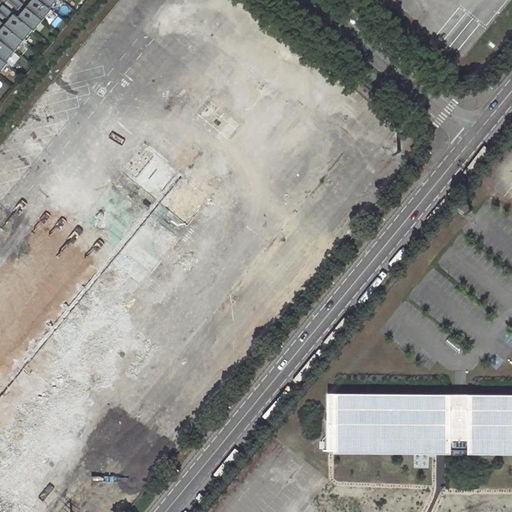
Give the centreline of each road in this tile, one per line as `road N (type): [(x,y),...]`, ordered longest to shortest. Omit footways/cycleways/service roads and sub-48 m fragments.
road 1 (residential): [(167,511),(477,138)]
road 2 (unclassified): [(309,0),(477,138)]
